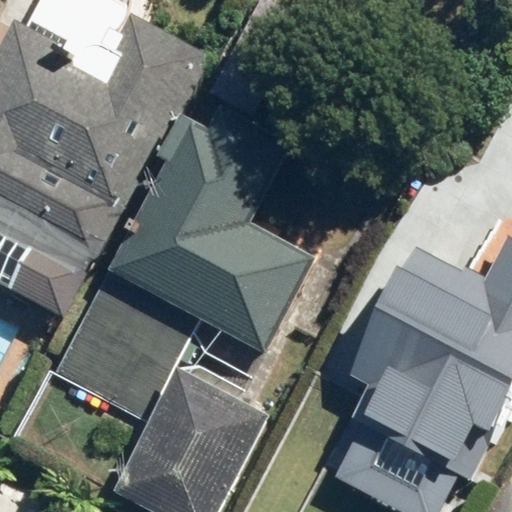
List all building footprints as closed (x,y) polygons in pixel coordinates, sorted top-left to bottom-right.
[(334,33),(272,0),(262,0),(211,94),(256,119),(269,96),(292,109),(334,33)] [(86,59),(23,26),(0,69),(0,210),(103,264),(212,58),(144,22),(126,56),(112,48),(90,51),(86,59)] [(219,132),(204,124),(121,274),(117,272),(61,374),(149,422),(205,321),(266,355),(319,259),(258,226),(301,148),(231,110),(219,132)] [(511,248),(492,286),(424,250),(356,377),(374,386),(357,418),(476,481),(511,412),(511,248)] [(223,511),(274,417),(184,369),(118,492),(155,511),(223,511)]
